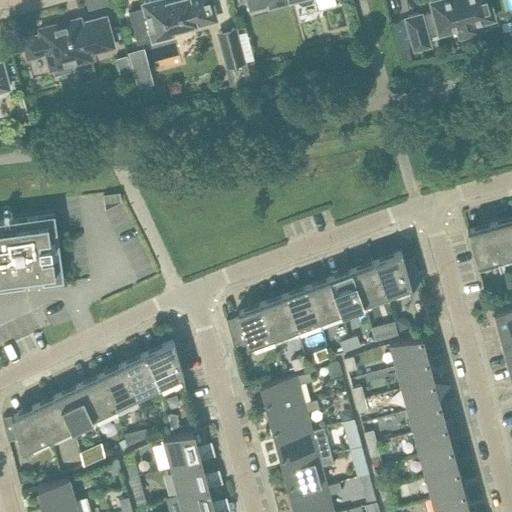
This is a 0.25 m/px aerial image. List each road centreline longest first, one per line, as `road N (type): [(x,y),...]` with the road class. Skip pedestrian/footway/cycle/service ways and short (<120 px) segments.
road 1 (residential): [(510,511),(427,202)]
road 2 (residential): [(427,202),(194,290)]
road 3 (residential): [(252,511),(194,290)]
road 4 (residential): [(194,290),(0,380)]
